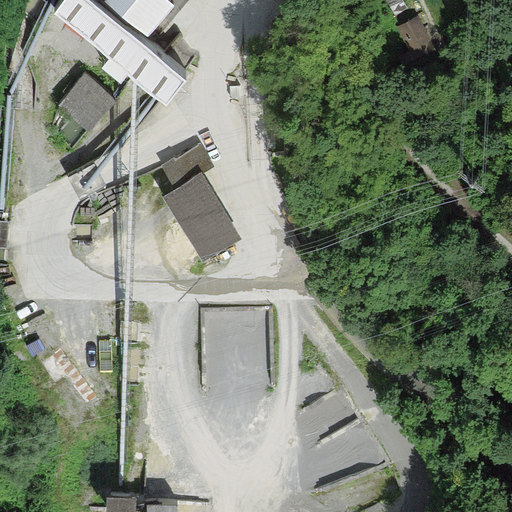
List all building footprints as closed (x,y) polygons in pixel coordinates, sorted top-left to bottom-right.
[(61,0),(134,65),(169,97),(199,64),(157,26),(180,0),(61,0)] [(430,48),(417,19),(393,30),(406,59),(430,48)] [(88,68),(64,100),(95,125),(120,94),(88,68)] [(204,167),(162,189),(200,262),(242,240),(204,167)] [(120,489),(108,489),(108,511),(136,511),(136,509),(136,489),(120,489)]
